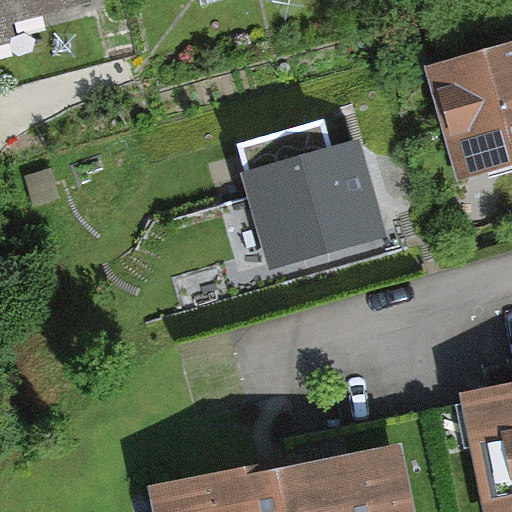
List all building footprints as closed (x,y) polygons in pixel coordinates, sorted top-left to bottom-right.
[(96,0),(0,0),(0,27),(97,1),(96,0)] [(511,48),(438,69),(467,171),(511,158),(511,48)] [(355,144),(247,174),(272,262),(379,232),(355,144)] [(511,511),(511,388),(471,397),(495,511),(511,511)] [(252,469),(155,490),(159,511),(412,511),(399,449),(254,479),(252,469)]
